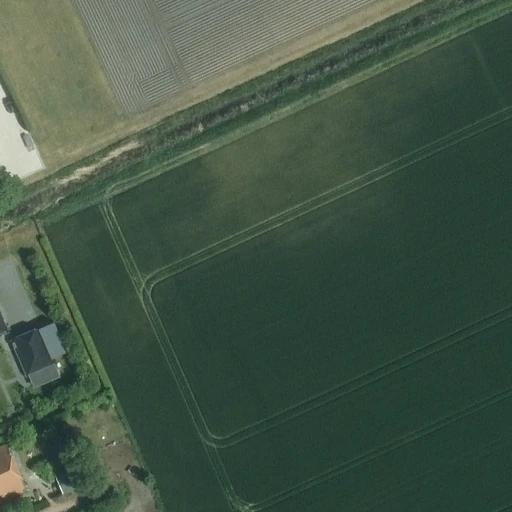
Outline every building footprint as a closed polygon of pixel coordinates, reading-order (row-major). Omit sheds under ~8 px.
[(0,309),(0,336),(10,332),(0,309)] [(41,327),(12,340),(28,377),(57,364),(41,327)] [(0,495),(2,495),(5,500),(27,490),(8,446),(0,448),(0,495)] [(86,466),(58,479),(66,497),(95,484),(86,466)] [(115,488),(92,498),(97,509),(120,499),(115,488)]
